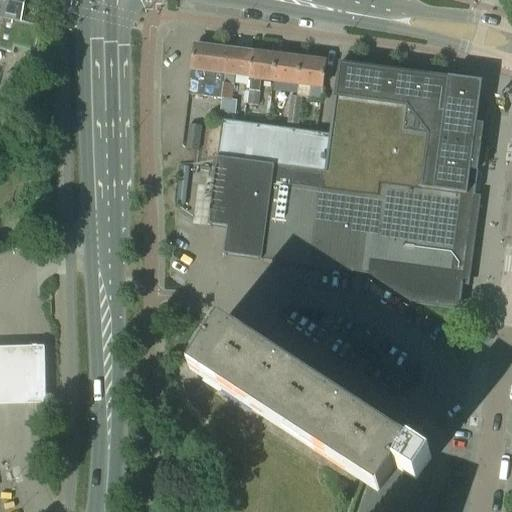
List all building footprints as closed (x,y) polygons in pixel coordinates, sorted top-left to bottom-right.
[(25,0),(4,0),(0,18),(0,19),(0,51),(13,54),(14,48),(34,53),(40,28),(20,23),(25,0)] [(223,84),(224,75),(227,51),(218,50),(194,47),(188,96),(221,100),(223,84)] [(252,54),(227,51),(224,75),(249,79),(252,54)] [(261,80),(274,82),(277,58),(252,54),(249,79),(250,79),(249,92),(247,106),(258,107),(260,93),(259,93),(261,80)] [(274,82),(299,85),(302,61),(277,58),(274,82)] [(302,61),(299,85),(322,88),(325,64),(302,61)] [(212,193),(208,226),(226,229),(222,256),(257,261),(366,275),(409,304),(459,311),(462,289),(462,287),(463,285),(474,197),(475,194),(476,182),(478,171),(478,169),(481,149),(484,127),(476,126),(481,84),(339,65),(329,136),(293,131),(222,122),(219,142),(217,159),(212,193)] [(234,86),(223,84),(221,100),(232,101),(234,86)] [(8,85),(1,103),(15,107),(22,89),(8,85)] [(294,125),(297,97),(292,97),(288,124),(294,125)] [(303,98),(297,97),(294,125),(299,125),(303,98)] [(202,127),(189,126),(186,148),(200,150),(202,127)] [(217,329),(190,370),(372,488),(378,492),(393,468),(418,483),(425,470),(424,469),(430,459),(410,446),(411,445),(409,436),(398,429),(393,437),(391,441),(217,329)] [(0,405),(45,404),(44,346),(0,347),(0,405)] [(372,488),(363,511),(417,511),(426,488),(418,483),(393,468),(378,492),(372,488)]
